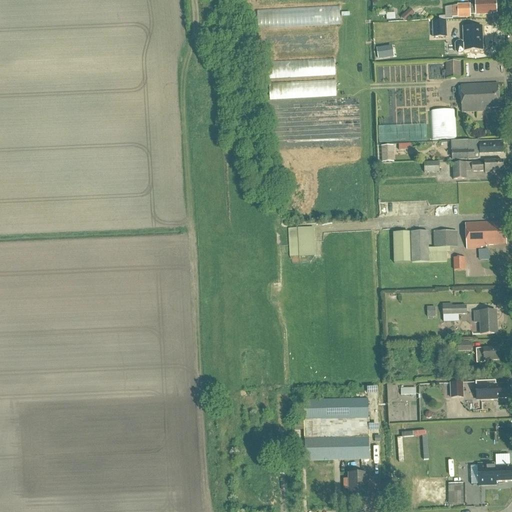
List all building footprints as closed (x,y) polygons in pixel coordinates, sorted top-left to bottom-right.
[(452,7),(453,16),(449,16),(449,17),(439,18),(439,21),(453,21),(453,19),(471,19),(471,16),(485,15),(485,14),(496,13),(496,2),(475,3),(475,6),(470,7),(470,6),(458,6),(452,7)] [(447,38),(447,22),(432,23),(433,38),(447,38)] [(458,43),(456,45),(456,52),(458,54),(462,54),(464,52),(483,51),(482,28),(464,28),(464,42),(458,43)] [(392,49),(377,51),(379,60),(393,57),(392,49)] [(461,79),(460,63),(445,63),(446,79),(461,79)] [(285,98),(335,96),(334,81),(291,83),(292,92),(285,92),(285,98)] [(486,109),(499,108),(498,85),(460,87),(461,114),(487,113),(486,109)] [(430,111),(431,140),(454,139),(453,110),(430,111)] [(424,125),(375,127),(376,144),(424,142),(424,125)] [(480,141),(452,142),(453,161),(480,160),(480,154),(502,153),(502,143),(480,143),(480,141)] [(393,147),(381,147),(382,164),(394,163),(393,147)] [(492,172),(503,171),(502,162),(483,162),(484,164),(471,164),(453,165),(454,181),(467,180),(466,173),(471,172),(484,172),(484,174),(492,174),(492,172)] [(425,164),(425,174),(440,174),(440,163),(425,164)] [(495,244),(506,243),(505,222),(465,224),(466,250),(481,249),(480,248),(485,247),(485,246),(495,246),(495,244)] [(314,257),(313,228),(287,229),(288,258),(314,257)] [(433,233),(434,248),(457,247),(456,232),(433,233)] [(411,265),(429,264),(427,233),(410,234),(411,265)] [(408,234),(392,235),(394,266),(410,265),(408,234)] [(453,259),(453,271),(464,271),(464,259),(453,259)] [(466,307),(442,308),(443,317),(466,316),(466,307)] [(425,318),(433,317),(433,308),(424,308),(425,318)] [(496,312),(474,313),(475,323),(480,323),(481,335),(497,334),(496,312)] [(457,353),(471,352),(470,343),(457,343),(457,353)] [(477,350),(477,356),(477,364),(485,364),(485,362),(499,362),(499,349),(477,350)] [(496,382),(477,383),(477,400),(481,400),(481,401),(498,401),(498,400),(510,399),(510,385),(496,386),(496,382)] [(463,384),(451,384),(452,399),(464,398),(463,384)] [(304,402),(305,462),(369,460),(368,400),(304,402)] [(496,464),(478,465),(479,488),(497,487),(497,483),(511,482),(511,467),(496,468),(496,464)] [(367,475),(349,475),(349,500),(367,499),(367,475)] [(465,505),(465,484),(448,485),(449,505),(465,505)]
